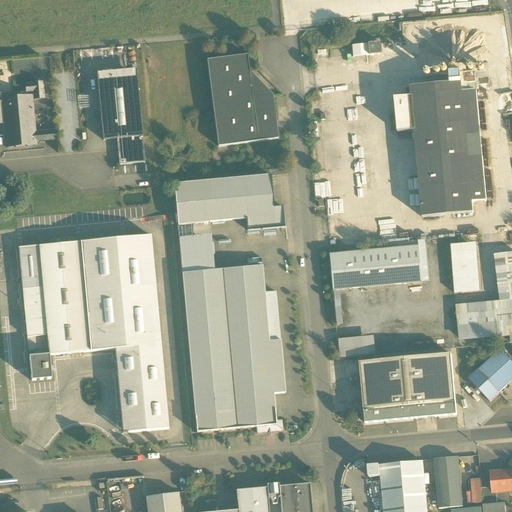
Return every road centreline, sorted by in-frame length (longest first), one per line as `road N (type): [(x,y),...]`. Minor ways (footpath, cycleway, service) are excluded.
road 1 (unknown): [(388,70),(423,38),(482,35),(493,55),(503,168),(499,196),(469,216),(414,208),(398,180),(390,134)]
road 2 (residential): [(326,450),(291,50)]
road 3 (residential): [(326,450),(31,477),(0,453)]
road 4 (track): [(277,29),(0,54)]
road 5 (residential): [(511,430),(326,450)]
